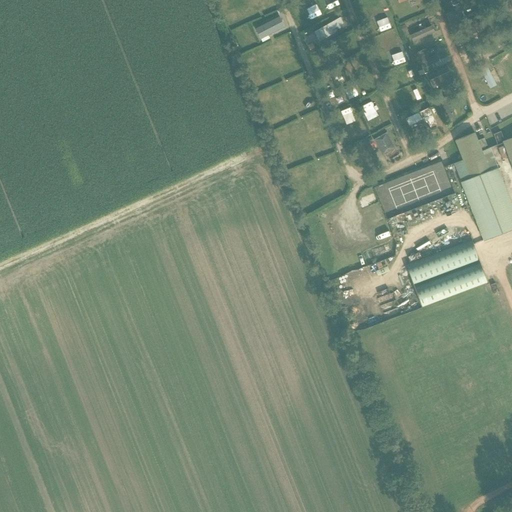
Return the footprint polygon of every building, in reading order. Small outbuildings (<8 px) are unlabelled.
[(256,30),(262,38),(283,24),(277,16),(256,30)] [(320,41),(348,29),(342,17),(314,29),(320,41)] [(411,42),(435,31),(431,24),(407,34),(411,42)] [(434,53),(427,56),(422,47),(414,51),(422,67),(437,60),(434,53)] [(249,63),(257,60),(254,53),(247,55),(249,63)] [(486,96),(497,92),(490,71),(479,75),(486,96)] [(456,114),(450,102),(439,107),(446,120),(456,114)] [(425,119),(427,126),(433,125),(429,108),(404,114),(406,123),(425,119)] [(272,114),(276,124),(284,121),(280,111),(272,114)] [(511,130),(508,132),(510,138),(501,141),(503,146),(497,148),(502,159),(508,157),(511,168),(511,130)] [(373,137),(381,154),(394,148),(386,131),(373,137)] [(483,242),(511,230),(511,205),(494,160),(500,157),(494,145),(489,147),(490,148),(484,150),(483,147),(487,146),(484,138),(478,141),(474,133),(454,141),(462,160),(453,164),(483,242)] [(405,265),(412,284),(479,260),(472,240),(405,265)] [(372,249),(374,254),(386,251),(385,245),(372,249)] [(370,263),(374,277),(383,274),(379,260),(370,263)] [(488,283),(481,263),(413,288),(421,307),(488,283)]
